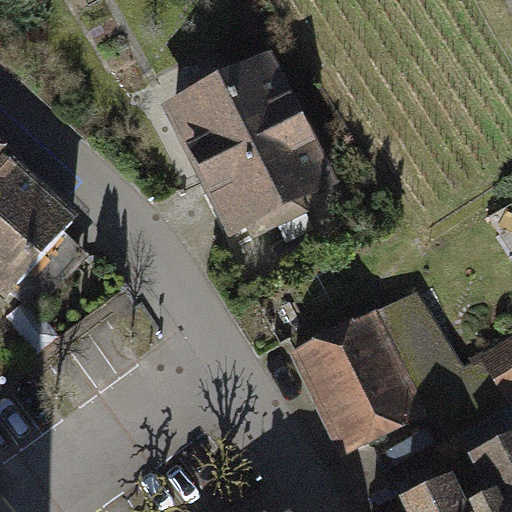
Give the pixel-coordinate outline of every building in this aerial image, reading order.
[(267,49),(161,103),(238,253),(344,199),(267,49)] [(0,155),(0,318),(4,322),(86,233),(0,155)] [(423,297),(295,355),(350,461),(478,394),(423,297)] [(511,341),(483,360),(511,406),(511,405),(511,341)] [(511,511),(511,436),(470,456),(475,466),(456,475),(472,511),(511,511)] [(405,511),(472,511),(456,475),(402,503),(405,511)]
